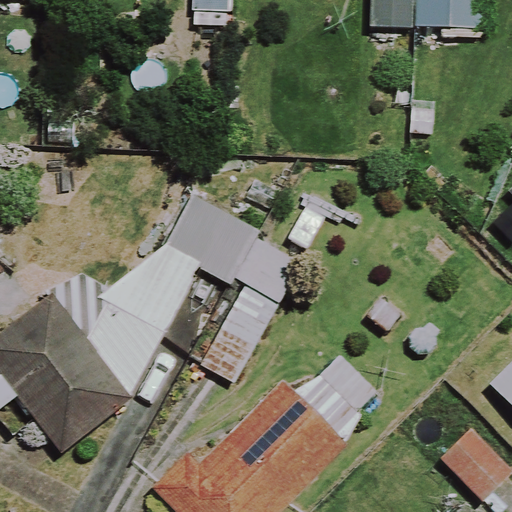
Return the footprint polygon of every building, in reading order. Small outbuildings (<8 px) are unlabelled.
[(40,0),(0,0),(0,39),(38,41),(40,0)] [(227,0),(190,0),(190,15),(227,17),(227,0)] [(511,0),(368,0),(367,32),(477,35),(477,0),(511,0)] [(127,400),(163,339),(199,270),(229,288),(254,245),(259,238),(192,198),(162,249),(94,303),(71,272),(0,327),(0,415),(15,404),(56,456),(127,400)] [(329,220),(306,206),(282,243),(305,258),(329,220)] [(254,245),(229,288),(237,293),(193,368),(226,388),(271,313),(296,270),(254,245)] [(379,403),(334,358),(291,402),(271,383),(155,502),(165,511),(283,511),(329,465),(324,460),(379,403)] [(511,363),(486,390),(511,415),(511,363)] [(508,477),(462,431),(433,460),(478,506),(508,477)]
